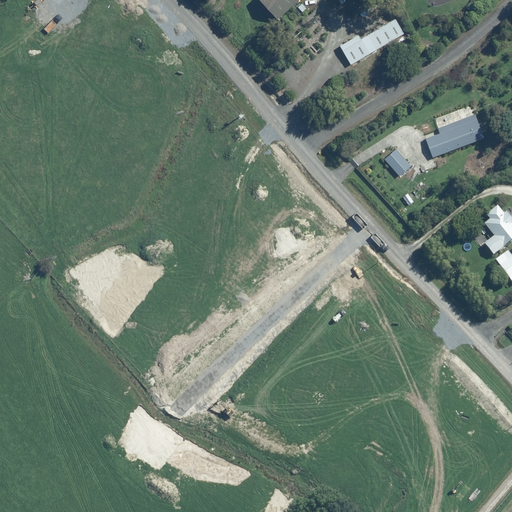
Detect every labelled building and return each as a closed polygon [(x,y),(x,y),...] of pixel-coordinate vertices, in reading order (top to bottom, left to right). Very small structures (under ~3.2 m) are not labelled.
[(262,0),(279,18),(299,0),(262,0)] [(352,63),(403,34),(406,33),(398,18),(362,39),(360,35),(341,46),(352,63)] [(434,157),(483,139),(485,138),(476,114),(439,128),(441,133),(427,138),(434,157)] [(397,149),(386,159),(401,176),(412,166),(397,149)] [(494,256),(511,241),(511,209),(510,207),(504,212),(499,206),(488,215),(491,219),(485,223),(495,236),(485,244),(494,256)] [(511,253),(510,250),(496,260),(511,281),(511,253)]
